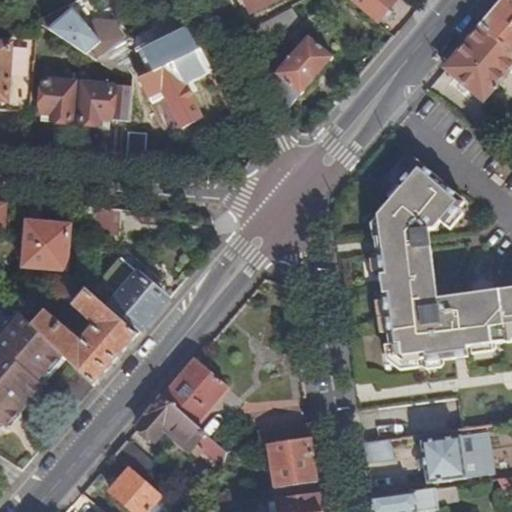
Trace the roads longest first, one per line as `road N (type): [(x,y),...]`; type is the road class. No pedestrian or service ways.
road 1 (tertiary): [(24,511),(293,195)]
road 2 (residential): [(293,195),(342,511)]
road 3 (residential): [(0,178),(293,195)]
road 4 (tertiary): [(293,195),(459,0)]
road 5 (residential): [(293,195),(202,0)]
